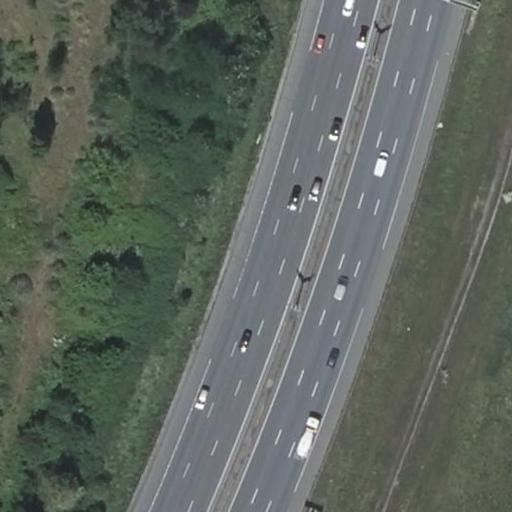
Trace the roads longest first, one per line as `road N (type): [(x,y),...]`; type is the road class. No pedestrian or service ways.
road 1 (motorway): [(255,511),(351,268),(428,0)]
road 2 (motorway): [(349,0),(283,234),(178,511)]
